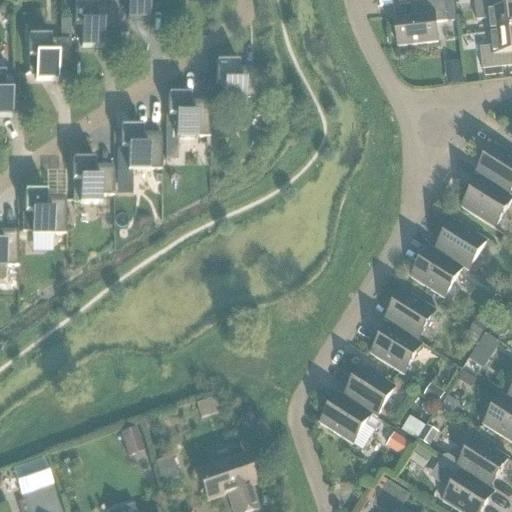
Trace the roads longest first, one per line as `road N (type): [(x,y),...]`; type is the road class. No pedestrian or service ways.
road 1 (residential): [(324,511),(297,426),(301,396),(401,240),(411,139),(401,109)]
road 2 (residential): [(244,0),(232,29),(0,187)]
road 3 (residential): [(401,109),(351,0)]
